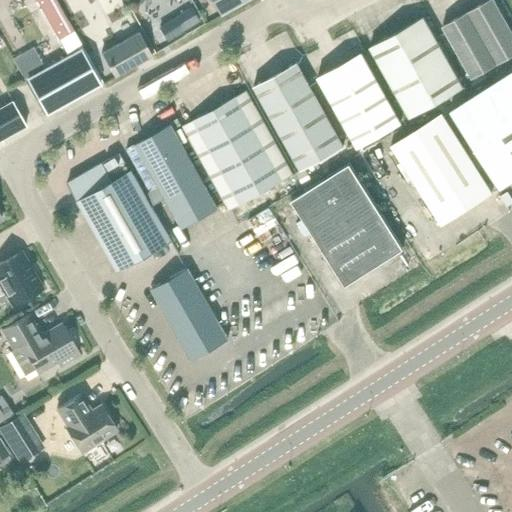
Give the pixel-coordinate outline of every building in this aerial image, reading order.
[(34,47),(13,59),(25,80),(28,78),(47,113),(100,84),(82,51),(84,50),(56,0),(37,0),(68,56),(46,68),(34,47)] [(214,0),(222,14),(248,0),(214,0)] [(488,0),(468,11),(498,64),(511,56),(511,32),(493,0),(488,0)] [(201,21),(192,7),(160,27),(168,40),(201,21)] [(473,78),(498,64),(468,11),(443,25),(473,78)] [(410,117),(464,87),(424,16),(370,47),(410,117)] [(115,76),(152,54),(139,32),(102,53),(115,76)] [(358,147),(405,120),(365,50),(318,76),(358,147)] [(254,85),(301,169),(344,146),(298,61),(254,85)] [(511,69),(451,109),(500,186),(511,179),(511,69)] [(292,175),(245,91),(183,125),(230,209),(292,175)] [(0,139),(27,125),(13,100),(0,107),(0,139)] [(442,112),(392,144),(442,224),(493,192),(442,112)] [(136,143),(183,227),(218,207),(171,123),(136,143)] [(119,270),(172,240),(132,169),(113,180),(103,162),(68,182),(119,270)] [(404,248),(350,163),(292,200),(346,285),(404,248)] [(0,280),(14,304),(42,288),(21,251),(0,262),(0,280)] [(152,288),(193,359),(229,339),(188,268),(152,288)] [(62,322),(42,334),(30,313),(1,329),(13,350),(11,351),(25,375),(36,369),(38,373),(58,361),(62,367),(81,356),(62,322)] [(0,369),(4,376),(13,370),(0,348),(0,369)] [(91,410),(81,393),(57,408),(68,425),(66,426),(82,452),(117,429),(101,404),(91,410)] [(0,429),(20,461),(41,448),(19,415),(0,426),(0,429)] [(0,462),(10,456),(0,440),(0,462)]
